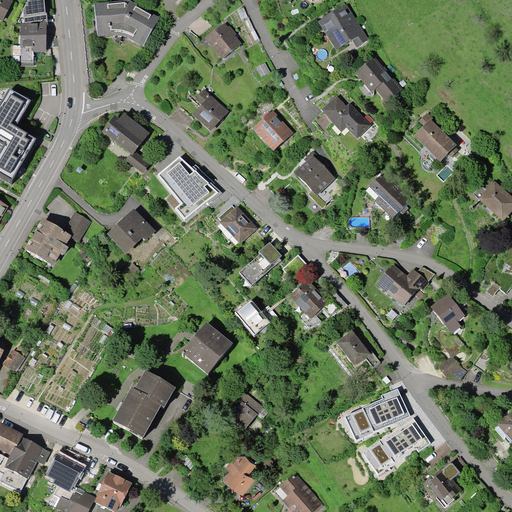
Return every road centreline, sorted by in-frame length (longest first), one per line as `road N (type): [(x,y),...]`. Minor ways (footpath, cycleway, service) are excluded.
road 1 (residential): [(301,242),(417,260),(511,321)]
road 2 (residential): [(0,404),(201,511)]
road 3 (residential): [(128,98),(158,115),(301,242)]
road 4 (track): [(161,289),(81,324),(27,418)]
road 5 (residential): [(301,242),(408,376)]
road 6 (residential): [(408,376),(511,503)]
road 7 (tertiary): [(73,112),(0,255)]
road 8 (residential): [(128,98),(214,0)]
road 9 (residential): [(249,0),(310,114)]
